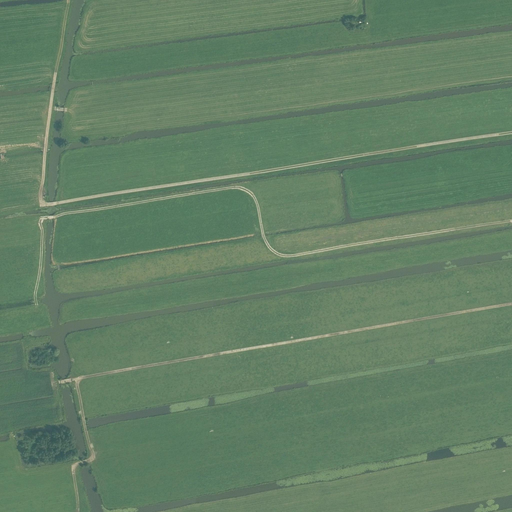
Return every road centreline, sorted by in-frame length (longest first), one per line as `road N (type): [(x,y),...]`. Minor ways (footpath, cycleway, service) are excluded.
road 1 (track): [(36,305),(40,216),(235,186),(255,199),(268,245),(287,255),(511,220)]
road 2 (track): [(57,204),(511,132)]
road 3 (track): [(76,378),(511,303)]
road 4 (track): [(68,0),(42,204)]
road 5 (track): [(77,511),(72,466),(91,458),(76,378)]
